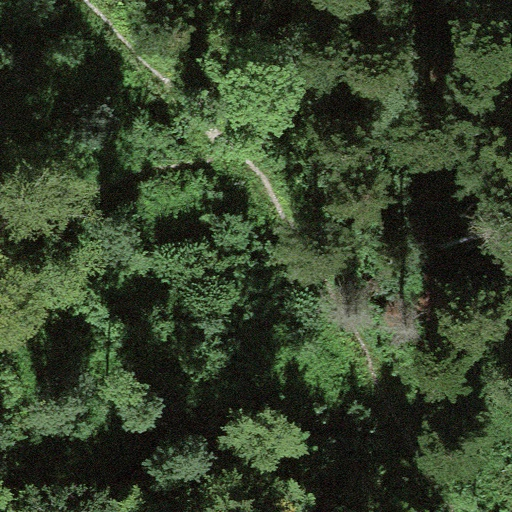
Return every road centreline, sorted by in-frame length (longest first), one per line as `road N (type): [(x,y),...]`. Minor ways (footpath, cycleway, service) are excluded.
road 1 (track): [(442,511),(402,430),(232,172)]
road 2 (track): [(72,0),(209,131)]
